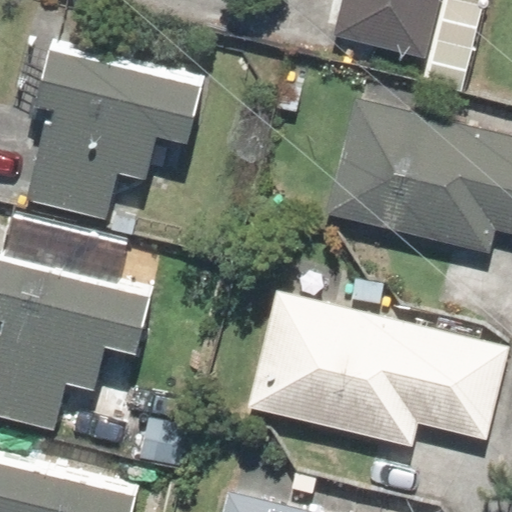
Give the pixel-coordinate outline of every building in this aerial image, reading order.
[(343,0),(338,36),(427,51),(435,0),(343,0)] [(206,81),(35,40),(21,95),(44,100),(22,194),(109,215),(121,165),(145,171),(155,131),(191,140),(206,81)] [(511,130),(353,90),(322,210),(483,251),(489,228),(511,233),(511,130)] [(154,283),(0,244),(0,414),(56,429),(69,377),(95,384),(106,341),(138,349),(154,283)] [(505,340),(274,285),(245,409),(414,448),(420,423),(482,438),(505,340)] [(128,511),(134,483),(0,460),(0,511),(128,511)] [(345,511),(222,483),(215,511),(345,511)]
